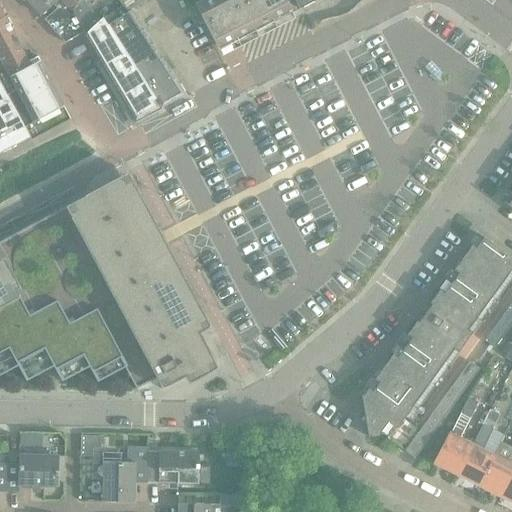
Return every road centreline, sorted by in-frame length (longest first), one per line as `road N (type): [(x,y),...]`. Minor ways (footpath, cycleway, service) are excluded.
road 1 (residential): [(400,0),(122,148)]
road 2 (residential): [(262,397),(385,295),(454,192)]
road 3 (residential): [(0,411),(202,417),(262,397)]
road 4 (residential): [(446,511),(287,421),(262,397)]
road 5 (residential): [(8,0),(122,148)]
road 6 (residential): [(0,219),(122,148)]
